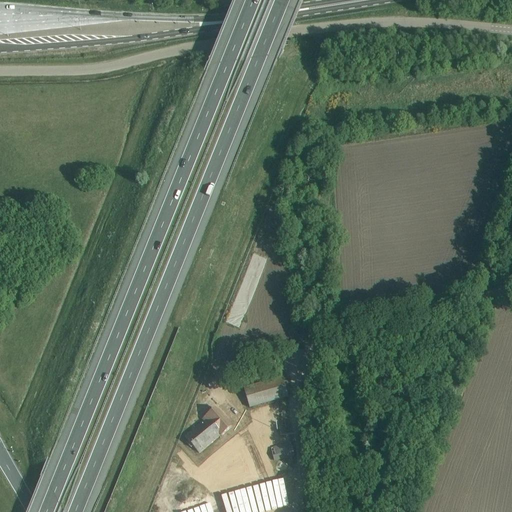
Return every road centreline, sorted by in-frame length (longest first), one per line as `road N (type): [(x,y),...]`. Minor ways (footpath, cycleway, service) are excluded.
road 1 (motorway): [(252,0),(45,511)]
road 2 (motorway): [(75,511),(281,0)]
road 3 (unclassified): [(511,30),(355,23),(94,68),(0,70)]
road 4 (track): [(511,287),(223,376),(216,384),(234,411)]
road 5 (primary): [(0,48),(131,39),(260,15)]
road 6 (primary): [(260,15),(0,18)]
road 7 (track): [(291,356),(301,454),(284,511)]
